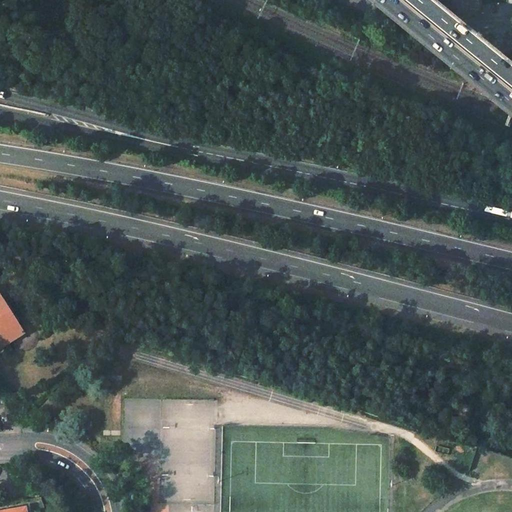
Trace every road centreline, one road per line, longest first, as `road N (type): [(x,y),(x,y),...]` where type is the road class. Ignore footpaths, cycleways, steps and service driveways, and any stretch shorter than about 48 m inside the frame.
road 1 (trunk): [(0,200),(511,322)]
road 2 (primary): [(511,261),(0,153)]
road 3 (trunk): [(382,0),(511,106)]
road 4 (residential): [(116,511),(112,490),(84,454),(50,439),(13,438)]
road 5 (trunk): [(511,79),(414,0)]
